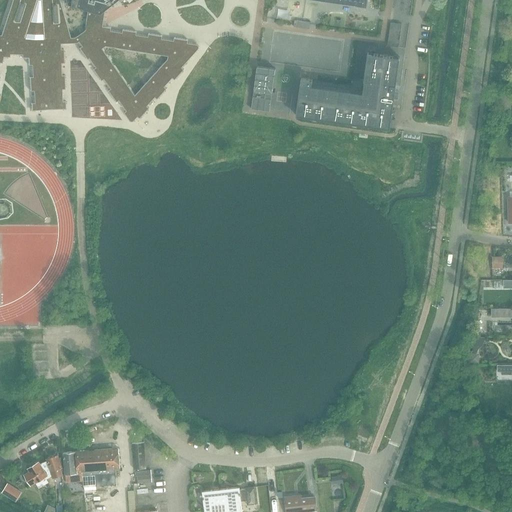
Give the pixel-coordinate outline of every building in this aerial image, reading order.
[(0,0),(0,62),(2,63),(3,57),(9,57),(9,54),(21,54),(21,57),(27,57),(28,64),(31,64),(32,76),(29,76),(30,90),(33,90),(33,102),(30,102),(31,110),(46,109),(50,109),(65,109),(65,101),(62,101),(61,89),(64,89),(64,75),(61,75),(60,63),(63,63),(63,49),(60,49),(60,43),(76,43),(78,41),(81,46),(78,47),(86,59),(89,57),(96,67),(93,69),(101,80),(104,79),(111,88),(108,90),(116,102),(119,100),(126,111),(124,113),(129,120),(130,121),(131,121),(132,121),(133,121),(134,120),(137,116),(140,118),(149,108),(147,106),(151,101),(155,97),(157,99),(166,88),(164,86),(172,77),(174,79),(184,69),(182,67),(197,49),(198,48),(199,47),(199,46),(198,46),(198,45),(197,44),(196,44),(187,42),(188,39),(174,37),(173,40),(162,38),(162,35),(148,33),(148,36),(136,34),(136,31),(122,29),(122,32),(110,30),(111,27),(102,26),(105,10),(117,0),(0,0)] [(297,12),(296,19),(312,22),(313,16),(297,12)] [(296,115),(390,128),(392,109),(392,108),(392,107),(393,105),(394,99),(398,99),(399,91),(395,91),(400,57),(390,56),(367,52),(363,80),(364,80),(362,92),(312,85),(312,79),(301,78),(296,115)] [(252,103),(251,109),(269,111),(270,105),(275,68),(257,66),(255,78),(252,103)] [(495,249),(492,257),(499,259),(502,252),(495,249)] [(511,308),(491,308),(491,316),(511,316),(511,308)] [(131,443),(134,469),(145,468),(143,442),(131,443)] [(64,452),(66,482),(83,481),(82,470),(119,468),(118,448),(64,452)] [(47,461),(52,475),(53,477),(62,474),(60,468),(62,467),(57,454),(46,458),(47,461)] [(52,475),(47,461),(41,463),(39,462),(27,468),(30,472),(25,475),(31,485),(45,477),(46,478),(52,475)] [(138,482),(152,481),(150,469),(135,471),(136,475),(137,475),(138,482)] [(87,482),(87,490),(97,489),(97,481),(87,482)] [(1,492),(15,501),(22,491),(8,482),(1,492)] [(247,505),(256,504),(254,486),(245,487),(245,489),(239,489),(239,487),(202,491),(204,511),(241,511),(241,501),(246,500),(247,505)] [(314,496),(295,499),(295,496),(285,497),(286,511),(306,511),(316,511),(314,496)]
